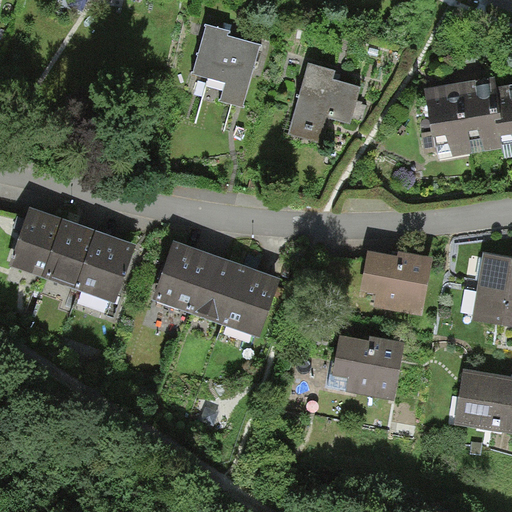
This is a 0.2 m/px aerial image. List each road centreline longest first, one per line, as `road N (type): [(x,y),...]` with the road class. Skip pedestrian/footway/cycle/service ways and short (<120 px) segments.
road 1 (residential): [(0,172),(251,223),(321,227),(511,208)]
road 2 (track): [(0,335),(266,511)]
